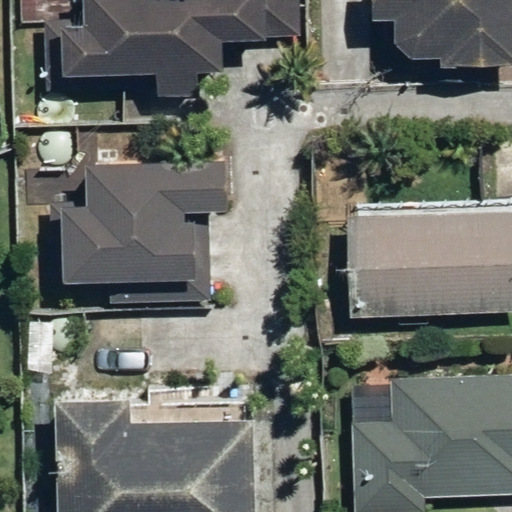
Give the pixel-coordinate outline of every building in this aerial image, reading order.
[(112,61),(165,65),(164,88),(204,91),(206,67),(232,69),(235,26),(303,30),(305,0),(81,0),(81,9),(55,7),(51,81),(110,85),(112,61)] [(511,58),(511,0),(384,0),(385,7),(408,6),(409,48),(447,47),(448,60),(511,58)] [(231,197),(232,153),(97,152),(97,194),(71,194),(70,270),(204,271),(204,196),(231,197)] [(511,203),(353,205),(354,307),(511,305),(511,203)] [(358,420),(355,508),(430,511),(430,490),(511,493),(511,368),(399,364),(398,378),(376,378),(374,421),(358,420)] [(136,392),(63,392),(62,511),(260,511),(260,413),(136,413),(136,392)]
